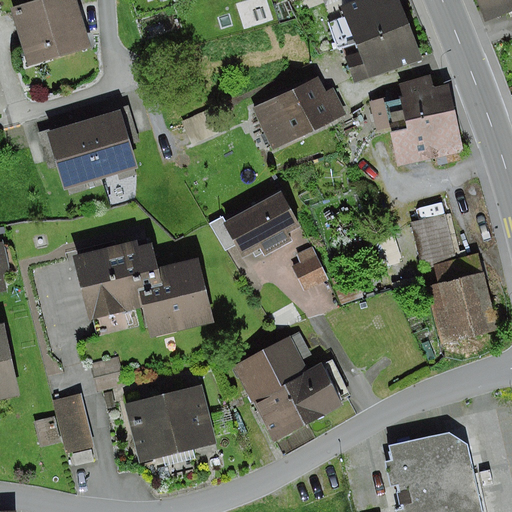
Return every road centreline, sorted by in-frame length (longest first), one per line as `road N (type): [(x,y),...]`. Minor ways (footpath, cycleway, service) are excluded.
road 1 (residential): [(177,511),(253,487),(429,391),(511,369)]
road 2 (primary): [(511,193),(441,0)]
